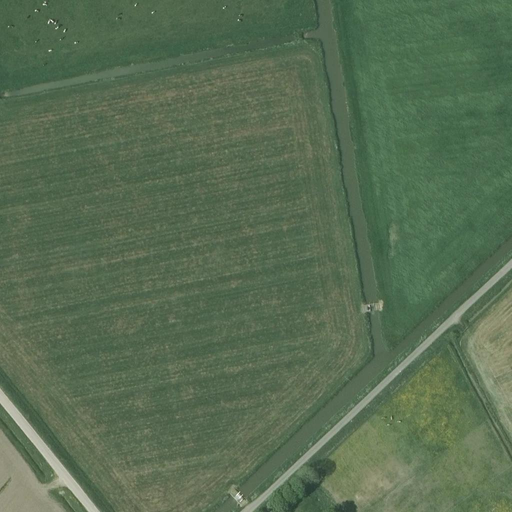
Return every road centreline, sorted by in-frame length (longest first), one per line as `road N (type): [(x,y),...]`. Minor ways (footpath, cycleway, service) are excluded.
road 1 (unclassified): [(244,511),(511,262)]
road 2 (unclassified): [(91,511),(0,401)]
